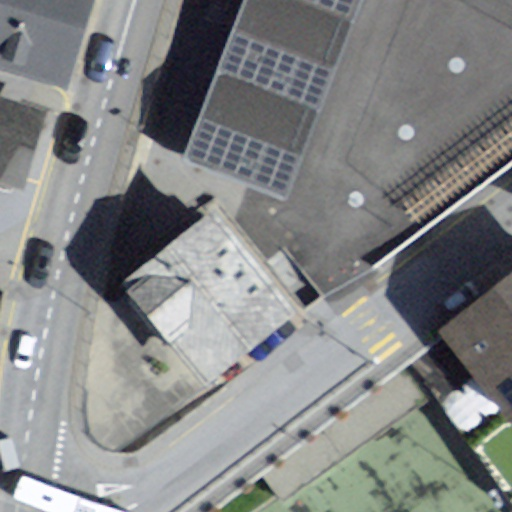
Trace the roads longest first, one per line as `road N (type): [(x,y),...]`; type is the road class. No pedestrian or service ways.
road 1 (tertiary): [(20,511),(41,347),(138,0)]
road 2 (residential): [(116,511),(153,504),(511,224)]
